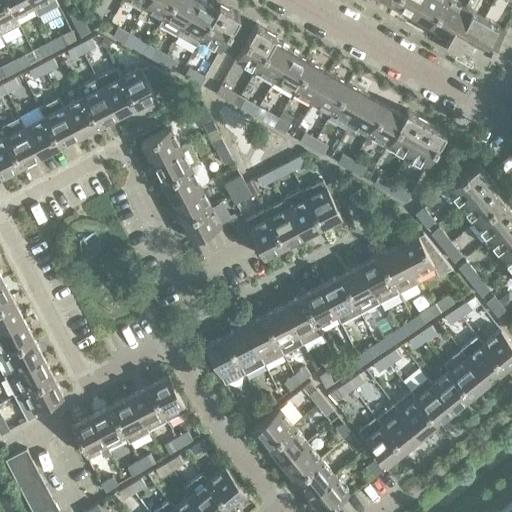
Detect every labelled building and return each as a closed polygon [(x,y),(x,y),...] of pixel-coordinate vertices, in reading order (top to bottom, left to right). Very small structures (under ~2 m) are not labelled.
[(0,0),(0,32),(19,22),(15,14),(14,15),(6,0),(0,0)] [(33,4),(30,0),(6,0),(14,15),(15,14),(33,4)] [(163,15),(171,0),(146,0),(145,4),(163,15)] [(178,34),(182,25),(196,0),(171,0),(163,15),(159,23),(178,34)] [(205,0),(196,0),(182,25),(201,36),(217,7),(205,0)] [(393,0),(393,1),(412,12),(418,0),(393,0)] [(418,0),(412,12),(430,22),(442,0),(418,0)] [(449,33),(465,4),(458,0),(442,0),(430,22),(449,33)] [(217,7),(201,36),(221,47),(240,13),(220,1),(217,7)] [(465,4),(449,33),(446,38),(466,49),(485,15),(465,4)] [(69,12),(75,23),(84,18),(78,7),(69,12)] [(485,15),(466,49),(485,60),(505,26),(485,15)] [(81,34),(90,30),(84,18),(75,23),(81,34)] [(257,67),(274,38),(277,33),(256,21),(237,56),(257,67)] [(113,33),(125,39),(130,31),(118,24),(113,33)] [(51,38),(56,47),(76,37),(71,27),(51,38)] [(125,39),(136,46),(141,37),(130,31),(125,39)] [(79,41),(84,50),(95,44),(91,35),(79,41)] [(56,47),(51,38),(39,44),(44,53),(56,47)] [(275,78),(292,48),(274,38),(257,67),(275,78)] [(84,50),(79,41),(67,48),(72,57),(84,50)] [(162,61),(167,52),(155,45),(150,54),(162,61)] [(292,48),(275,78),(294,88),(311,59),(292,48)] [(12,58),(17,68),(30,61),(25,51),(12,58)] [(167,52),(162,61),(174,67),(179,58),(167,52)] [(40,61),(45,70),(57,64),(52,55),(40,61)] [(0,76),(17,68),(12,58),(0,63),(0,76)] [(313,99),(330,70),(311,59),(294,88),(313,99)] [(45,70),(40,61),(28,67),(33,77),(45,70)] [(120,75),(136,104),(156,94),(155,90),(163,86),(171,72),(151,61),(142,66),(141,64),(120,75)] [(201,82),(206,74),(189,64),(184,73),(201,82)] [(120,75),(115,66),(97,76),(117,114),(136,104),(120,75)] [(349,81),(330,70),(313,99),(332,110),(349,81)] [(2,81),(7,91),(19,84),(14,75),(2,81)] [(77,86),(82,95),(83,94),(98,124),(117,114),(97,76),(77,86)] [(349,81),(332,110),(351,121),(368,91),(349,81)] [(217,91),(233,100),(237,91),(222,82),(217,91)] [(368,91),(351,121),(370,131),(387,102),(368,91)] [(63,105),(78,134),(98,124),(83,94),(82,95),(63,105)] [(63,105),(58,96),(39,106),(44,115),(59,144),(78,134),(63,105)] [(241,104),(255,112),(260,104),(245,96),(241,104)] [(212,119),(206,107),(204,102),(195,106),(187,110),(190,115),(197,112),(203,123),(212,119)] [(388,141),(404,112),(387,102),(370,131),(388,141)] [(39,106),(20,116),(25,124),(25,125),(40,154),(59,144),(44,115),(39,106)] [(407,107),(404,112),(388,141),(407,152),(427,118),(407,107)] [(274,123),(279,115),(267,108),(263,117),(274,123)] [(279,115),(274,123),(286,130),(290,121),(279,115)] [(25,124),(20,116),(1,126),(5,135),(20,164),(40,154),(25,125),(25,124)] [(407,152),(427,163),(446,129),(427,118),(407,152)] [(153,161),(182,145),(172,125),(142,140),(153,161)] [(312,145),(317,136),(305,130),(301,138),(312,145)] [(218,151),(227,147),(220,134),(211,139),(218,151)] [(20,164),(5,135),(0,137),(0,172),(1,174),(20,164)] [(312,145),(324,151),(329,143),(317,136),(312,145)] [(153,161),(163,180),(192,165),(192,164),(191,163),(200,159),(190,140),(182,145),(153,161)] [(227,147),(218,151),(223,162),(232,157),(227,147)] [(343,151),(338,160),(350,166),(355,158),(343,151)] [(304,161),(299,152),(287,159),(291,168),(304,161)] [(366,164),(355,158),(350,166),(362,173),(366,164)] [(163,180),(172,199),(202,183),(209,180),(210,177),(202,161),(199,160),(192,164),(192,165),(163,180)] [(462,202),(493,178),(479,161),(448,185),(462,202)] [(269,168),(274,177),(285,171),(280,162),(269,168)] [(274,177),(269,168),(256,175),(261,184),(274,177)] [(239,184),(245,180),(241,172),(224,180),(228,189),(239,184)] [(379,172),(375,180),(387,187),(392,179),(379,172)] [(307,194),(323,224),(343,214),(323,176),(303,187),(306,194),(307,194)] [(476,220),(506,195),(493,178),(462,202),(476,220)] [(411,190),(392,179),(387,187),(406,198),(411,190)] [(245,180),(239,184),(245,196),(251,193),(245,180)] [(182,218),(212,202),(202,183),(172,199),(182,218)] [(245,196),(239,184),(228,189),(234,201),(245,196)] [(288,204),(304,234),(323,224),(307,194),(306,194),(303,187),(302,186),(283,195),(284,197),(288,204)] [(354,202),(363,198),(358,189),(350,193),(354,202)] [(489,237),(511,218),(511,202),(506,195),(476,220),(489,237)] [(304,234),(288,204),(284,197),(265,207),(284,244),(304,234)] [(212,202),(182,218),(193,238),(222,222),(212,202)] [(424,205),(416,211),(428,225),(435,219),(424,205)] [(284,244),(265,207),(246,217),(265,254),(284,244)] [(503,254),(511,246),(511,218),(489,237),(503,254)] [(439,224),(432,230),(443,244),(451,238),(439,224)] [(422,230),(398,243),(414,273),(414,272),(434,262),(439,272),(451,266),(422,230)] [(463,253),(451,238),(443,244),(455,259),(463,253)] [(398,243),(379,253),(395,282),(398,290),(417,280),(414,272),(414,273),(398,243)] [(511,265),(511,246),(503,254),(511,265)] [(379,253),(360,263),(379,299),(398,290),(395,282),(379,253)] [(471,279),(478,273),(467,259),(459,265),(471,279)] [(360,263),(341,273),(360,309),(379,299),(360,263)] [(341,273),(322,283),(337,312),(337,313),(340,320),(360,309),(341,273)] [(478,273),(471,279),(483,294),(490,288),(478,273)] [(0,303),(13,297),(3,278),(0,279),(0,303)] [(303,293),(318,322),(337,313),(337,312),(322,283),(303,293)] [(440,296),(430,303),(436,312),(454,300),(448,292),(441,297),(440,296)] [(318,322),(303,293),(284,303),(299,332),(304,341),(323,332),(318,323),(318,322)] [(487,299),(498,313),(506,307),(494,293),(487,299)] [(0,328),(23,316),(13,297),(0,303),(0,328)] [(466,298),(455,306),(460,313),(461,314),(472,307),(466,298)] [(299,332),(284,303),(264,313),(284,352),(304,341),(299,332)] [(418,311),(424,320),(436,312),(430,303),(418,311)] [(455,306),(444,313),(450,322),(461,314),(460,313),(455,306)] [(284,352),(264,313),(245,323),(265,361),(284,352)] [(0,343),(4,351),(33,335),(23,316),(0,328),(0,343)] [(400,336),(410,330),(404,320),(394,327),(395,328),(400,336)] [(431,322),(419,330),(425,338),(436,331),(431,322)] [(265,361),(245,323),(226,333),(246,372),(265,361)] [(388,345),(400,336),(395,328),(394,327),(382,335),(388,345)] [(505,368),(511,361),(511,340),(501,327),(484,341),(483,341),(505,368)] [(419,330),(408,337),(414,346),(425,338),(419,330)] [(246,372),(226,333),(206,344),(226,382),(246,372)] [(478,334),(461,348),(467,354),(488,381),(505,368),(483,341),(484,341),(478,334)] [(33,335),(4,351),(13,369),(14,370),(43,355),(33,335)] [(367,345),(357,352),(358,354),(363,361),(374,354),(367,345)] [(395,346),(384,353),(390,362),(400,355),(395,346)] [(467,354),(461,348),(444,362),(450,369),(450,368),(471,394),(488,381),(467,354)] [(345,360),(352,369),(363,361),(358,354),(357,352),(345,360)] [(384,353),(372,361),(378,370),(390,362),(384,353)] [(15,394),(53,374),(43,355),(14,370),(13,369),(4,373),(15,394)] [(295,372),(301,379),(310,372),(304,363),(294,371),(295,372)] [(325,385),(334,380),(327,367),(318,372),(325,385)] [(455,408),(471,394),(450,368),(450,369),(434,382),(455,408)] [(358,370),(347,378),(353,386),(364,379),(358,370)] [(295,372),(294,371),(283,380),(289,388),(301,379),(295,372)] [(149,384),(167,418),(187,408),(169,373),(149,384)] [(53,374),(15,394),(27,418),(36,414),(34,409),(63,394),(53,374)] [(437,422),(455,408),(434,382),(433,382),(427,374),(410,388),(437,422)] [(347,378),(336,385),(341,394),(353,386),(347,378)] [(167,418),(149,384),(131,393),(146,423),(148,428),(167,418)] [(317,404),(325,398),(316,386),(308,392),(317,404)] [(421,435),(437,422),(410,388),(393,401),(421,435)] [(260,400),(266,407),(276,399),(270,391),(260,399),(260,400)] [(146,423),(131,393),(111,404),(126,433),(130,440),(149,430),(148,428),(146,423)] [(325,398),(317,404),(325,413),(333,407),(325,398)] [(260,400),(260,399),(248,408),(255,416),(266,407),(260,400)] [(403,449),(421,435),(393,401),(376,415),(403,449)] [(126,433),(111,404),(91,414),(107,444),(107,443),(126,433)] [(268,444),(295,422),(280,404),(254,426),(268,444)] [(104,455),(110,451),(111,451),(107,443),(107,444),(91,414),(72,424),(87,454),(100,447),(104,455)] [(386,463),(403,449),(376,415),(376,414),(358,428),(386,463)] [(0,416),(0,432),(9,427),(3,415),(0,416)] [(335,426),(344,437),(352,431),(343,420),(335,426)] [(282,460),(308,439),(295,422),(268,444),(282,460)] [(176,434),(181,444),(192,437),(187,428),(176,434)] [(352,447),(360,440),(352,431),(344,437),(352,447)] [(181,444),(176,434),(163,442),(169,451),(181,444)] [(197,453),(209,446),(203,437),(191,444),(197,453)] [(308,439),(282,460),(295,477),(321,456),(308,439)] [(14,473),(35,461),(28,447),(6,459),(14,473)] [(138,457),(144,466),(155,460),(149,450),(138,457)] [(167,459),(172,468),(183,461),(178,452),(167,459)] [(309,494),(335,473),(321,456),(295,477),(309,494)] [(144,466),(138,457),(126,464),(132,473),(144,466)] [(365,463),(374,474),(382,468),(373,457),(365,463)] [(172,468),(167,459),(155,466),(160,475),(172,468)] [(35,461),(14,473),(21,486),(42,474),(35,461)] [(208,479),(229,505),(247,491),(226,465),(208,479)] [(220,511),(229,505),(208,479),(202,471),(185,484),(192,492),(207,511),(220,511)] [(106,489),(117,482),(112,473),(100,480),(106,489)] [(335,473),(309,494),(323,511),(349,491),(335,473)] [(28,499),(49,488),(42,474),(21,486),(28,499)] [(129,482),(134,490),(145,483),(140,475),(129,482)] [(134,490),(129,482),(117,489),(122,497),(134,490)] [(34,511),(56,501),(49,488),(28,499),(34,511)] [(207,511),(192,492),(174,506),(179,511),(207,511)] [(151,511),(179,511),(174,506),(168,498),(151,511)] [(511,511),(511,499),(503,507),(499,510),(496,511),(511,511)] [(61,511),(56,501),(34,511),(61,511)] [(96,502),(82,510),(83,511),(102,511),(100,510),(96,502)]
